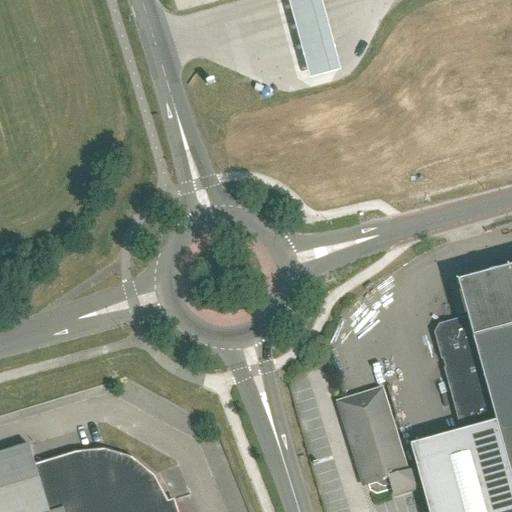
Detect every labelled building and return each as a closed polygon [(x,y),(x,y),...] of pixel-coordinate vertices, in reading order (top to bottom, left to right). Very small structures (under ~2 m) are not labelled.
[(287,0),(301,49),(310,81),(340,72),(332,40),(321,0),(287,0)] [(264,89),(257,85),(254,91),(261,94),(264,89)] [(459,427),(468,432),(496,424),(511,483),(511,270),(458,285),(467,318),(439,326),(434,334),(459,427)] [(417,491),(420,485),(417,475),(412,472),(407,473),(383,395),(377,392),(342,403),(339,408),(361,480),(366,478),(368,487),(376,484),(384,488),(390,486),(393,494),(398,496),(417,491)] [(0,455),(0,511),(163,511),(161,506),(149,483),(128,466),(103,459),(77,461),(38,473),(35,466),(29,446),(0,455)]
